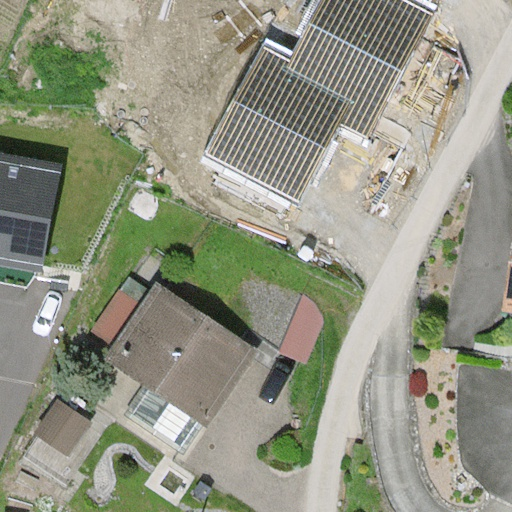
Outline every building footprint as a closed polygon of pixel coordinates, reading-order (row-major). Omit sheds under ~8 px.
[(433,10),(412,0),(323,0),(291,69),(353,102),(340,125),(371,140),(433,10)] [(353,102),(291,69),(263,54),(209,155),(298,203),(340,125),(353,102)] [(0,255),(46,264),(62,176),(0,164),(0,255)] [(511,207),(493,309),(511,312),(511,207)] [(252,350),(150,280),(115,331),(119,338),(106,354),(198,419),(252,350)] [(94,422),(59,398),(35,433),(71,457),(94,422)]
